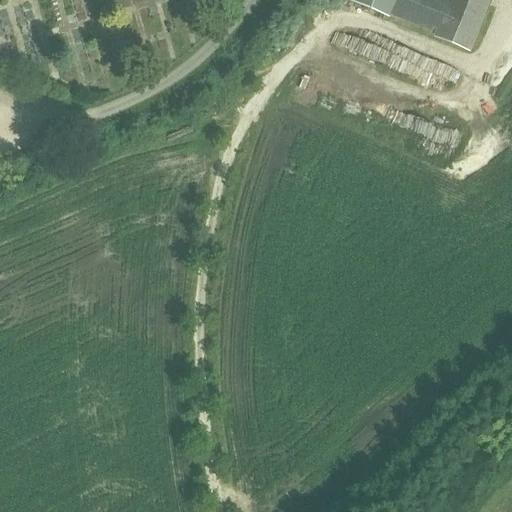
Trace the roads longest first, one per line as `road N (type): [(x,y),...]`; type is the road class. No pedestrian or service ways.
road 1 (track): [(511,14),(489,70),(373,25),(344,20),(328,32),(329,52),(365,74),(474,108)]
road 2 (unclassified): [(0,153),(182,74),(258,0)]
